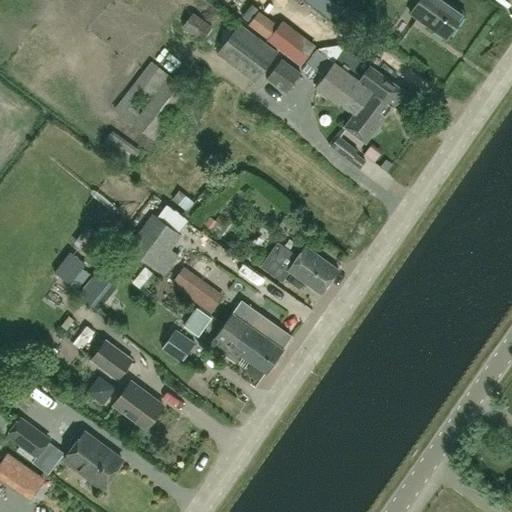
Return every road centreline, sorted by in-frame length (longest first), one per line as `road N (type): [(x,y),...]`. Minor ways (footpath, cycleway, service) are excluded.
road 1 (unclassified): [(198,511),(511,65)]
road 2 (tertiary): [(396,511),(511,346)]
